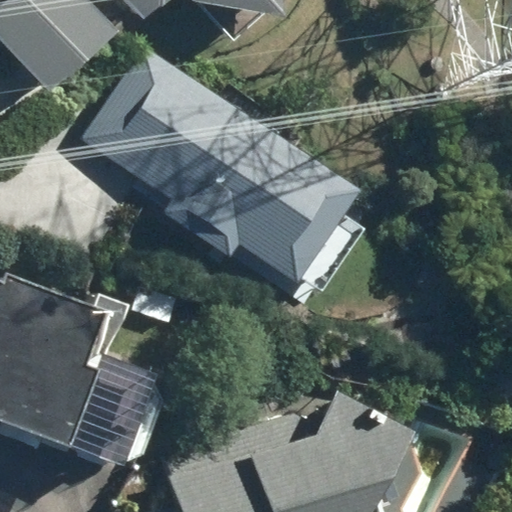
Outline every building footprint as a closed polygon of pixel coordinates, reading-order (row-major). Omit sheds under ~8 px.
[(117,21),(96,0),(8,0),(0,8),(0,38),(49,88),(117,21)] [(141,0),(153,11),(163,0),(197,0),(235,35),(267,0),(141,0)] [(174,206),(230,236),(233,230),(293,263),(347,163),(162,62),(112,154),(181,192),(174,206)] [(0,270),(0,405),(126,451),(160,356),(95,333),(109,293),(6,255),(0,270)] [(296,411),(164,454),(183,511),(440,511),(472,441),(333,381),(307,443),(296,411)]
